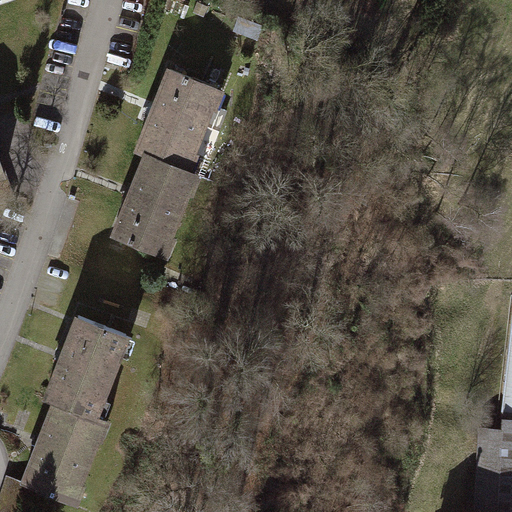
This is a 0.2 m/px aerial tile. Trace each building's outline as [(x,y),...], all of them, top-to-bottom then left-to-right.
[(222,78),(165,55),(131,139),(139,142),(189,161),(222,78)] [(189,161),(139,142),(107,225),(163,247),(196,164),(189,161)] [(123,324),(69,304),(39,389),(47,392),(93,409),(123,324)] [(511,325),(502,414),(511,414),(511,325)] [(93,409),(47,392),(17,476),(75,496),(104,413),(93,409)] [(511,511),(511,414),(502,414),(501,429),(479,428),(474,511),(511,511)]
